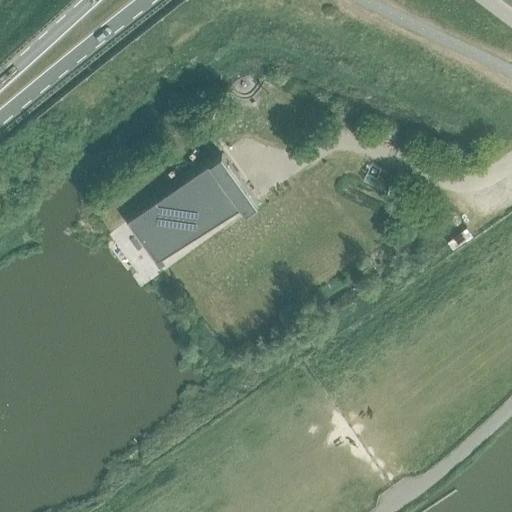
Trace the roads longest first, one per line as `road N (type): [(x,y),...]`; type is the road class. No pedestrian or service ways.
road 1 (primary): [(0,117),(145,0)]
road 2 (unclassified): [(511,406),(383,511)]
road 3 (primary): [(91,0),(0,81)]
